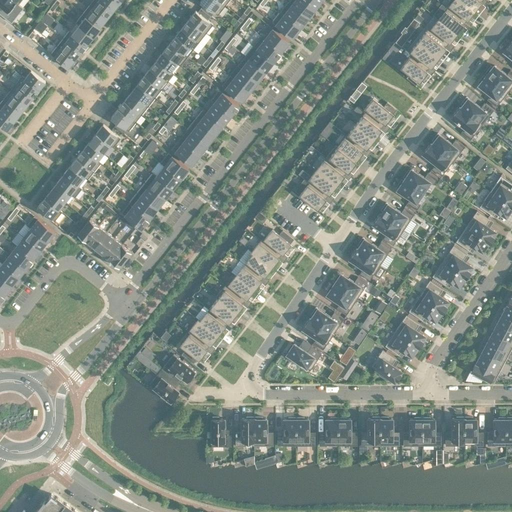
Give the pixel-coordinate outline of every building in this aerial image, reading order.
[(12,14),(11,13),(18,4),(13,0),(0,0),(0,5),(1,6),(0,6),(0,13),(8,19),(12,14)] [(113,10),(100,0),(92,0),(89,4),(106,18),(113,10)] [(118,0),(100,0),(113,10),(120,1),(118,0)] [(214,12),(217,15),(225,5),(219,0),(200,0),(200,1),(214,12)] [(306,0),(289,0),(288,2),(308,17),(310,19),(314,13),(312,12),(313,11),(313,12),(315,9),(316,8),(306,0)] [(453,0),(446,8),(469,26),(472,23),(467,19),(473,11),(459,0),(453,0)] [(487,3),(482,0),(459,0),(473,11),(480,2),(484,6),(487,3)] [(306,23),(304,22),(308,17),(288,2),(287,1),(280,11),(300,27),(302,29),(306,23)] [(89,4),(82,13),(100,27),(106,18),(89,4)] [(446,8),(437,19),(455,33),(461,25),(466,29),(469,26),(446,8)] [(195,10),(188,19),(206,33),(213,24),(210,22),(210,21),(195,10)] [(299,29),(300,27),(280,11),(271,21),(292,38),(297,31),(298,31),(299,29)] [(93,35),(100,27),(82,13),(85,16),(79,24),(76,21),(75,22),(93,35)] [(414,18),(412,21),(413,22),(412,24),(410,23),(407,27),(405,26),(401,31),(403,32),(399,37),(400,38),(399,40),(398,39),(396,42),(401,46),(420,23),(414,18)] [(206,33),(188,19),(181,28),(199,41),(206,33)] [(449,42),(455,33),(437,19),(428,31),(451,49),(454,46),(449,42)] [(86,44),(93,35),(75,22),(69,30),(86,44)] [(181,28),(175,35),(193,49),(199,41),(181,28)] [(228,28),(221,37),(226,41),(233,32),(228,28)] [(261,35),(260,35),(281,51),(286,45),(286,46),(288,43),(289,41),(272,28),(264,38),(261,35)] [(69,30),(63,38),(80,51),(86,44),(69,30)] [(451,49),(428,31),(419,42),(437,56),(443,48),(448,52),(451,49)] [(193,49),(175,35),(169,43),(187,56),(184,54),(190,47),(193,49)] [(273,61),(281,51),(260,35),(253,45),(273,61)] [(57,45),(74,59),(80,51),(63,38),(62,38),(65,40),(60,47),(57,45)] [(382,57),(388,62),(400,46),(394,42),(382,57)] [(410,54),(433,71),(436,68),(430,64),(437,56),(419,42),(410,54)] [(180,65),(187,56),(169,43),(163,51),(180,65)] [(68,67),(74,59),(57,45),(50,53),(68,67)] [(272,63),(273,61),(253,45),(245,55),(265,71),(270,65),(271,65),(272,63)] [(177,63),(180,65),(163,51),(156,60),(173,74),(174,73),(171,71),(177,63)] [(430,75),(433,71),(410,54),(400,66),(418,80),(425,71),(430,75)] [(265,71),(245,55),(237,65),(258,81),(263,75),(265,73),(264,73),(265,71)] [(167,81),(173,74),(156,60),(150,67),(167,81)] [(229,74),(229,75),(250,91),(258,81),(237,65),(240,68),(233,77),(229,74)] [(167,81),(150,67),(144,75),(162,89),(167,81)] [(489,76),(488,77),(506,92),(511,84),(511,72),(508,78),(496,68),(495,69),(493,68),(488,75),(489,76)] [(31,70),(25,77),(22,75),(21,75),(39,89),(45,81),(31,70)] [(33,97),(39,89),(21,75),(15,83),(33,97)] [(144,75),(137,83),(155,97),(162,89),(144,75)] [(249,93),(249,92),(250,91),(229,75),(221,85),(242,101),(247,95),(249,93)] [(498,101),(506,92),(488,77),(487,79),(485,77),(480,84),(482,85),(481,87),(493,97),(488,102),(498,109),(502,104),(498,101)] [(27,104),(33,97),(15,83),(9,90),(27,104)] [(155,97),(137,83),(131,92),(148,106),(155,97)] [(218,88),(210,99),(231,115),(239,105),(218,88)] [(9,90),(3,99),(20,113),(27,104),(9,90)] [(131,92),(124,100),(141,114),(148,106),(131,92)] [(392,113),(396,109),(387,101),(383,106),(372,98),(368,103),(363,110),(388,129),(390,126),(385,122),(389,118),(392,113)] [(3,99),(0,102),(0,110),(13,121),(20,113),(3,99)] [(203,108),(202,108),(223,125),(228,119),(230,117),(231,115),(210,99),(214,102),(206,111),(203,108)] [(462,110),(480,124),(487,115),(491,118),(496,113),(486,105),(482,110),(470,101),(468,99),(463,105),(465,107),(462,110)] [(124,100),(118,108),(135,122),(141,114),(124,100)] [(128,130),(135,122),(118,108),(111,117),(118,122),(114,126),(122,132),(125,128),(128,130)] [(215,135),(223,125),(202,108),(195,118),(215,135)] [(480,124),(462,110),(461,109),(453,119),(466,130),(462,134),(471,142),(476,137),(472,134),(480,124)] [(0,123),(7,129),(13,121),(0,110),(0,123)] [(388,129),(363,110),(362,110),(364,112),(355,123),(373,137),(380,129),(385,132),(388,129)] [(214,136),(215,135),(195,118),(187,128),(207,145),(212,138),(213,139),(214,137),(214,136)] [(373,137),(355,123),(346,135),(369,153),(371,150),(367,146),(373,137)] [(117,135),(103,124),(96,133),(113,146),(120,138),(117,135)] [(500,127),(494,134),(500,139),(506,132),(500,127)] [(187,128),(179,138),(200,154),(207,145),(187,128)] [(113,147),(113,146),(96,133),(89,141),(103,153),(110,144),(113,147)] [(430,143),(453,161),(464,146),(455,139),(451,144),(449,142),(450,142),(449,142),(447,141),(447,140),(437,133),(432,139),(434,140),(431,143),(430,143)] [(335,145),(355,161),(362,152),(364,154),(366,156),(369,153),(346,135),(337,146),(335,145)] [(198,156),(200,154),(179,138),(171,148),(191,165),(197,158),(199,156),(198,156)] [(101,162),(98,160),(103,153),(89,141),(83,149),(100,162),(101,162)] [(453,161),(430,143),(429,145),(429,144),(424,151),(423,153),(431,160),(432,160),(433,161),(433,162),(434,162),(435,163),(432,168),(441,176),(453,161)] [(326,157),(350,176),(353,173),(348,170),(355,161),(335,145),(326,157)] [(94,171),(100,162),(83,149),(76,157),(94,171)] [(187,170),(189,168),(168,152),(160,162),(164,165),(181,178),(182,180),(186,174),(185,173),(185,172),(186,173),(188,170),(187,170)] [(70,165),(88,178),(94,171),(76,157),(70,165)] [(326,157),(316,169),(336,184),(343,176),(348,180),(350,176),(326,157)] [(139,168),(132,163),(128,169),(131,171),(132,171),(135,174),(139,168)] [(87,179),(88,178),(70,165),(63,173),(78,185),(84,176),(87,179)] [(152,172),(173,188),(178,182),(180,180),(179,180),(181,178),(164,165),(156,175),(152,172)] [(303,168),(299,172),(307,179),(311,175),(303,168)] [(404,179),(423,191),(429,182),(433,184),(437,178),(427,172),(424,177),(422,176),(421,175),(420,174),(419,174),(411,168),(410,170),(408,169),(403,176),(405,177),(404,179)] [(336,184),(316,169),(307,180),(332,200),(334,197),(329,193),(336,184)] [(173,188),(152,172),(144,182),(165,198),(173,188)] [(70,194),(78,185),(63,173),(56,183),(70,194)] [(490,191),(511,206),(511,191),(510,190),(511,186),(511,183),(500,175),(490,191)] [(406,203),(416,210),(420,204),(416,201),(423,191),(404,179),(403,180),(401,179),(397,186),(398,187),(397,189),(405,195),(406,195),(407,196),(407,197),(408,197),(410,198),(406,203)] [(332,200),(307,180),(307,181),(308,182),(299,194),(308,201),(317,208),(321,203),(324,199),(329,203),(332,200)] [(455,187),(462,192),(468,184),(461,180),(455,187)] [(144,182),(136,192),(157,208),(162,202),(164,200),(165,198),(144,182)] [(64,202),(70,194),(56,183),(50,190),(64,202)] [(62,211),(59,209),(64,202),(50,190),(44,198),(62,212),(62,211)] [(511,207),(511,206),(490,191),(479,206),(492,215),(496,210),(499,212),(506,216),(508,212),(509,213),(511,207)] [(136,192),(129,202),(149,218),(154,212),(155,212),(156,210),(157,208),(136,192)] [(0,214),(10,202),(1,195),(0,196),(0,214)] [(447,218),(458,198),(452,195),(441,214),(447,218)] [(54,221),(62,212),(44,198),(37,207),(51,218),(54,221)] [(141,228),(149,218),(129,202),(121,212),(141,228)] [(380,213),(403,229),(414,213),(404,207),(402,209),(400,212),(399,211),(398,210),(396,209),(396,208),(395,209),(386,202),(381,209),(383,210),(381,213),(380,213)] [(0,214),(0,217),(2,219),(9,210),(6,207),(0,214)] [(476,210),(466,226),(489,241),(493,236),(493,235),(495,231),(489,227),(489,226),(486,224),(490,219),(476,210)] [(403,229),(380,213),(379,215),(378,214),(374,221),(374,222),(373,224),(381,230),(382,230),(384,231),(385,232),(386,233),(383,238),(393,245),(403,229)] [(450,213),(444,221),(449,224),(455,217),(450,213)] [(34,215),(27,224),(47,240),(51,235),(52,235),(54,233),(53,233),(55,231),(34,215)] [(76,223),(79,226),(85,218),(82,216),(76,223)] [(77,233),(86,240),(98,225),(90,218),(77,233)] [(26,224),(30,227),(23,236),(40,249),(47,240),(27,224),(26,224)] [(106,231),(98,225),(86,240),(94,247),(106,231)] [(485,247),(489,241),(466,226),(456,241),(469,250),(472,245),(475,247),(476,246),(482,251),(485,247)] [(283,228),(279,231),(291,241),(294,237),(283,228)] [(290,243),(272,229),(262,240),(261,239),(260,239),(285,259),(287,256),(283,252),(290,243)] [(94,247),(102,253),(114,237),(106,231),(94,247)] [(39,251),(40,249),(23,236),(16,245),(33,258),(37,253),(38,253),(39,251)] [(102,253),(110,259),(122,244),(114,237),(102,253)] [(356,248),(380,264),(390,248),(380,241),(377,247),(375,246),(375,245),(373,244),(372,243),(372,244),(362,237),(358,244),(359,245),(357,248),(356,248)] [(282,262),(285,259),(260,239),(251,251),(271,266),(278,258),(282,262)] [(131,251),(122,244),(110,259),(119,266),(131,251)] [(9,254),(26,267),(33,258),(16,245),(9,254)] [(453,245),(442,260),(465,276),(470,270),(469,270),(472,266),(465,262),(466,261),(463,259),(466,254),(453,245)] [(373,274),(380,264),(356,248),(355,249),(350,256),(351,256),(349,258),(358,264),(358,265),(359,265),(361,266),(360,266),(361,267),(363,268),(359,273),(369,280),(373,274)] [(271,266),(251,251),(253,253),(244,263),(267,282),(270,278),(265,275),(271,266)] [(408,251),(405,255),(415,262),(418,258),(408,251)] [(25,269),(26,267),(9,254),(2,263),(19,276),(23,271),(24,271),(25,269)] [(465,276),(442,260),(432,276),(445,285),(449,280),(452,282),(452,281),(459,286),(461,282),(465,276)] [(2,263),(0,265),(0,275),(12,285),(19,276),(2,263)] [(244,263),(235,275),(253,289),(260,281),(265,285),(267,282),(244,263)] [(334,283),(356,299),(367,283),(357,276),(353,282),(352,281),(352,280),(351,280),(349,279),(350,279),(349,278),(341,273),(339,275),(338,274),(333,281),(335,282),(334,283)] [(0,275),(0,290),(5,294),(9,289),(11,287),(12,285),(0,275)] [(225,284),(225,285),(249,304),(252,301),(247,297),(253,289),(235,275),(227,286),(225,284)] [(429,280),(419,295),(442,311),(446,305),(448,301),(442,296),(439,294),(443,289),(429,280)] [(356,299),(334,283),(333,285),(331,284),(326,291),(328,292),(327,294),(335,299),(334,299),(335,300),(337,301),(338,302),(338,301),(339,303),(336,308),(346,315),(356,299)] [(247,307),(249,304),(225,285),(216,296),(236,312),(242,303),(247,307)] [(380,290),(373,286),(370,292),(376,296),(380,290)] [(395,292),(390,289),(387,294),(392,297),(395,292)] [(442,311),(419,295),(408,310),(422,320),(425,314),(428,316),(435,320),(437,317),(438,317),(442,311)] [(236,312),(216,296),(215,296),(217,298),(209,309),(231,327),(234,324),(229,320),(236,312)] [(376,309),(382,312),(387,301),(381,299),(376,309)] [(502,312),(511,316),(511,304),(507,302),(507,303),(506,304),(506,306),(505,306),(505,307),(502,312)] [(310,317),(309,318),(333,334),(344,318),(334,311),(330,316),(330,317),(328,315),(326,314),(325,313),(315,307),(311,314),(312,315),(310,318),(310,317)] [(197,319),(217,335),(224,326),(229,330),(231,327),(209,309),(200,320),(198,318),(197,319)] [(372,311),(362,326),(368,330),(378,315),(372,311)] [(497,321),(511,329),(511,316),(502,312),(502,313),(501,313),(501,314),(500,316),(500,315),(500,316),(497,321)] [(406,314),(395,330),(418,346),(422,340),(425,336),(418,331),(415,329),(419,324),(406,314)] [(333,334),(309,318),(308,319),(303,326),(304,326),(302,328),(311,334),(312,335),(314,336),(313,336),(314,336),(316,337),(312,343),(322,349),(333,334)] [(197,319),(188,331),(213,350),(215,347),(211,343),(217,335),(197,319)] [(492,331),(511,341),(511,329),(497,321),(497,322),(496,322),(496,323),(495,325),(495,326),(492,331)] [(418,346),(395,330),(385,345),(398,354),(402,349),(405,351),(411,355),(414,352),(418,346)] [(210,353),(213,350),(188,331),(190,332),(180,344),(198,359),(206,350),(210,353)] [(487,340),(509,352),(511,346),(511,341),(492,331),(492,332),(491,332),(491,333),(490,335),(490,334),(490,335),(487,340)] [(509,352),(487,340),(487,342),(486,341),(486,342),(485,344),(485,345),(482,350),(504,362),(509,352)] [(291,344),(288,347),(286,350),(288,352),(286,353),(293,358),(291,359),(298,364),(300,362),(310,369),(321,353),(310,346),(307,351),(305,350),(304,350),(302,349),(303,348),(302,348),(294,343),(292,345),(291,344)] [(349,346),(346,351),(352,354),(355,350),(349,346)] [(392,363),(395,358),(382,349),(371,365),(380,371),(378,374),(387,380),(389,377),(394,380),(396,378),(400,373),(399,373),(401,370),(395,366),(395,365),(392,363)] [(482,350),(482,351),(481,351),(481,352),(480,354),(479,354),(480,354),(477,360),(499,371),(504,362),(482,350)] [(161,368),(172,377),(175,372),(180,376),(181,376),(186,380),(190,376),(191,377),(196,372),(194,371),(194,370),(173,353),(161,368)] [(351,358),(340,374),(345,378),(356,361),(351,358)] [(333,381),(342,367),(332,360),(328,366),(332,369),(327,377),(333,381)] [(471,370),(474,371),(472,374),(482,379),(483,376),(493,382),(499,371),(477,360),(477,361),(476,360),(476,361),(475,363),(471,370)] [(172,377),(161,368),(149,384),(160,392),(159,393),(164,398),(165,396),(171,400),(172,401),(177,396),(175,395),(179,390),(173,386),(173,385),(168,381),(172,377)] [(224,426),(224,418),(219,418),(219,416),(212,416),(212,418),(211,418),(211,445),(231,445),(231,429),(224,429),(224,426)] [(254,445),(254,416),(246,416),(246,418),(242,418),(242,432),(235,432),(235,445),(254,445)] [(254,416),(254,445),(273,445),(273,432),(266,432),(266,418),(262,418),(262,416),(254,416)] [(361,445),(380,445),(380,416),(372,416),(372,418),(367,418),(367,431),(361,431),(361,445)] [(388,416),(380,416),(380,445),(399,445),(399,431),(392,431),(392,418),(388,418),(388,416)] [(445,445),(464,445),(464,416),(456,416),(456,418),(452,418),(452,431),(445,431),(445,445)] [(483,445),(483,431),(476,431),(476,418),(472,418),(472,416),(464,416),(464,445),(464,440),(476,440),(476,445),(483,445)] [(283,431),(277,431),(277,445),(296,445),(296,417),(288,417),(288,418),(284,418),(283,431)] [(296,417),(296,445),(315,445),(315,432),(308,432),(308,418),(304,418),(304,417),(296,417)] [(325,431),(319,431),(319,445),(338,445),(338,417),(330,417),(330,418),(326,418),(325,431)] [(338,417),(338,445),(357,445),(357,431),(350,431),(350,418),(346,418),(346,417),(338,417)] [(422,417),(414,417),(414,418),(410,418),(409,431),(403,431),(403,445),(422,445),(422,417)] [(441,445),(441,431),(434,431),(434,418),(430,418),(430,417),(422,417),(422,445),(441,445)] [(487,445),(506,445),(506,417),(498,417),(498,418),(494,418),(494,431),(487,431),(487,445)] [(244,456),(244,459),(245,460),(246,464),(254,462),(254,454),(244,456)] [(40,506),(39,507),(45,511),(57,511),(65,502),(64,502),(56,496),(56,497),(51,493),(47,499),(46,498),(40,506)] [(70,511),(73,508),(65,502),(57,511),(70,511)]
